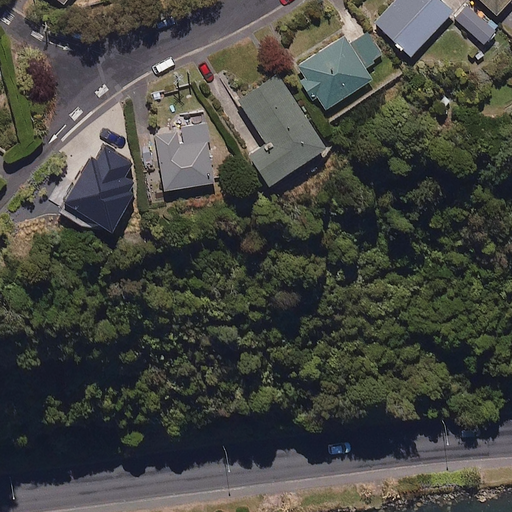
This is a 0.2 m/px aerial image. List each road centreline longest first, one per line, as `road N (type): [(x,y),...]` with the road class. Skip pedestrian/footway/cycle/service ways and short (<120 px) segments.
road 1 (tertiary): [(511,437),(0,496)]
road 2 (residential): [(114,63),(0,199)]
road 3 (residential): [(250,0),(114,63)]
